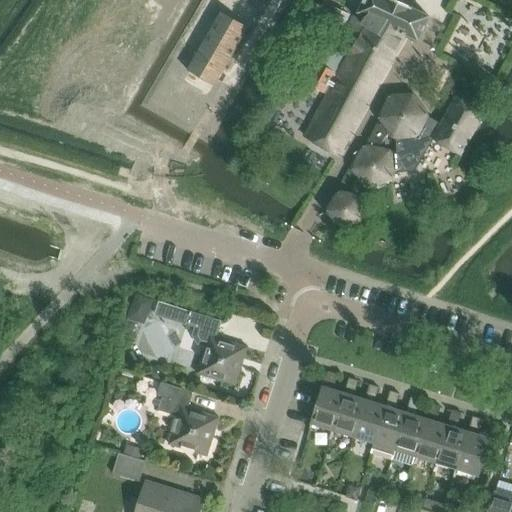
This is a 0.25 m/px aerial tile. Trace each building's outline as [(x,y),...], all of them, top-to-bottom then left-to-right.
[(305,135),(340,155),(406,36),(411,35),(420,40),(430,17),(410,8),(412,3),(405,0),(364,0),(359,12),(357,10),(342,43),(354,49),(342,71),(337,68),(333,75),(319,67),(310,85),(323,92),(331,78),(336,80),(305,135)] [(347,14),(336,9),(322,38),(333,43),(347,14)] [(222,12),(188,71),(215,87),(249,28),(222,12)] [(461,155),(485,113),(457,97),(442,123),(429,116),(415,96),(414,97),(395,100),(383,117),(385,121),(380,125),(379,122),(368,142),(373,143),(372,148),(366,147),(355,168),(372,186),(392,175),(392,173),(415,171),(434,140),(461,155)] [(191,312),(187,324),(197,327),(194,336),(198,343),(207,346),(198,374),(235,386),(248,348),(214,337),(216,333),(217,334),(221,322),(215,320),(191,312)] [(335,384),(338,375),(329,372),(326,382),(329,383),(335,384)] [(356,390),(359,382),(349,379),(346,389),(350,390),(356,390)] [(162,383),(158,395),(163,396),(158,410),(178,416),(169,444),(207,456),(219,418),(188,409),(193,392),(162,383)] [(377,397),(379,388),(370,385),(367,395),(371,396),(377,397)] [(334,431),(345,394),(323,387),(312,424),(334,431)] [(397,403),(400,394),(391,392),(388,401),(392,402),(397,403)] [(353,437),(365,400),(345,394),(334,431),(353,437)] [(418,409),(420,401),(411,398),(408,407),(412,409),(418,409)] [(372,453),(386,407),(365,400),(353,437),(374,443),(371,453),(372,453)] [(438,416),(441,407),(432,404),(429,414),(433,415),(438,416)] [(392,460),(406,413),(386,407),(372,453),(392,460)] [(459,422),(462,414),(452,411),(450,420),(453,422),(459,422)] [(416,456),(427,420),(406,413),(392,460),(393,460),(396,450),(416,456)] [(479,429),(482,420),(473,417),(470,428),(474,429),(479,429)] [(437,463),(448,426),(427,420),(416,456),(437,463)] [(457,469),(469,433),(448,426),(437,463),(457,469)] [(478,476),(490,439),(469,433),(457,469),(478,476)] [(139,482),(145,462),(119,454),(113,474),(139,482)] [(200,511),(204,501),(146,483),(137,511),(200,511)] [(511,511),(511,496),(496,491),(489,511),(511,511)]
